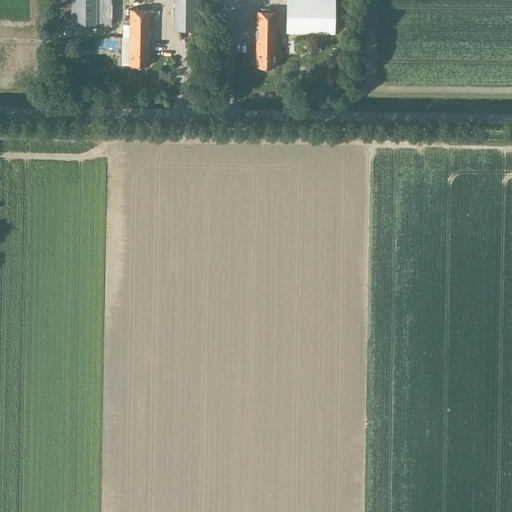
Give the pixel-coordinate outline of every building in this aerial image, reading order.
[(98,25),(98,0),(71,0),(71,25),(98,25)] [(111,25),(111,0),(99,0),(99,24),(111,25)] [(195,30),(195,0),(173,0),(173,30),(195,30)] [(149,65),(149,9),(129,9),(129,65),(149,65)] [(256,10),(255,66),(275,67),(276,11),(256,10)]
